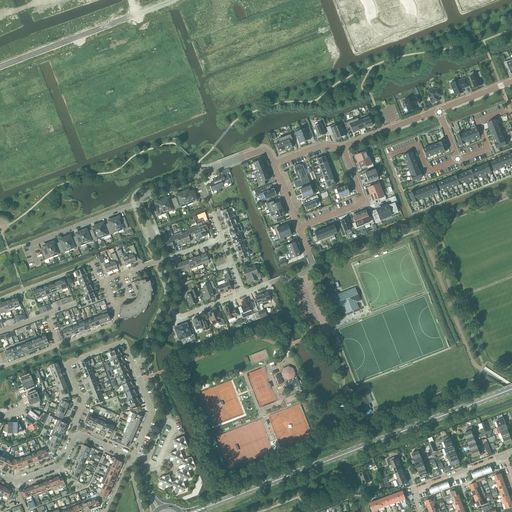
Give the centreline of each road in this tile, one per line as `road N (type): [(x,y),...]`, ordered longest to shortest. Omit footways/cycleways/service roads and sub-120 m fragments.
road 1 (primary): [(208,506),(511,389)]
road 2 (residential): [(342,146),(361,201),(298,228)]
